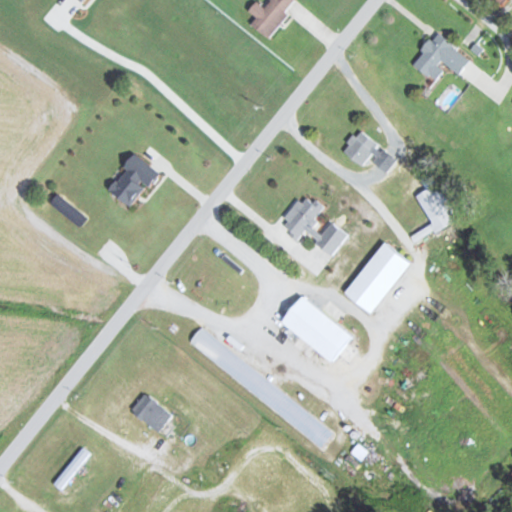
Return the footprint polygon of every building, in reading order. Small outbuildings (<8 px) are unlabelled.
[(252,24),(272,38),(291,13),(287,11),(295,0),(259,0),(251,11),(258,16),(252,24)] [(461,75),(474,61),(440,31),(413,61),(436,81),(444,73),(439,68),(445,61),(461,75)] [(344,151),(365,166),(381,144),(360,129),(344,151)] [(418,196),(439,233),(462,220),(441,183),(418,196)] [(352,235),(336,221),(324,234),(313,225),(327,209),(309,193),(282,225),(300,240),(307,231),(336,254),(352,235)] [(349,293),(377,314),(416,262),(388,241),(349,293)] [(339,362),(359,335),(304,296),(284,323),(339,362)] [(62,489),(91,453),(83,446),(54,483),(62,489)]
